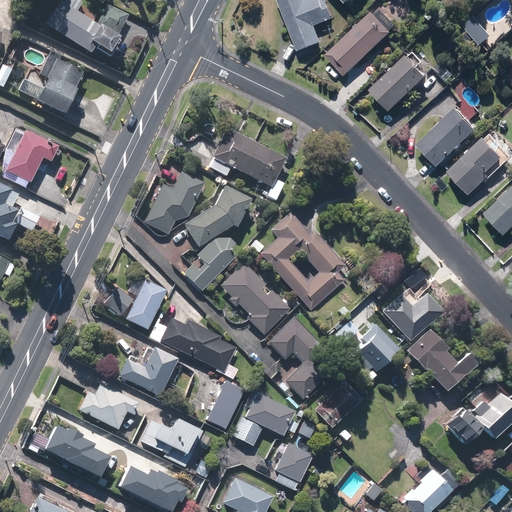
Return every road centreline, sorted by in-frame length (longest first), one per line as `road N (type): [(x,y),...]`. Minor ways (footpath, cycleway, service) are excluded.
road 1 (residential): [(511,313),(319,109),(181,47)]
road 2 (secondary): [(0,416),(181,47)]
